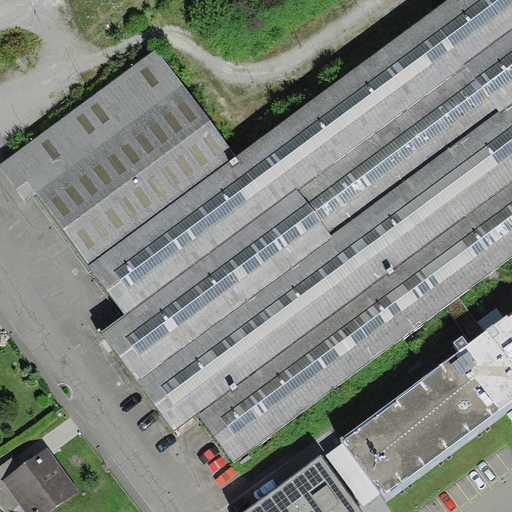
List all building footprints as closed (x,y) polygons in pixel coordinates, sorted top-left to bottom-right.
[(226,452),(511,266),(511,0),(466,0),(232,152),(168,54),(0,162),(29,207),(43,198),(126,324),(109,335),(175,436),(204,417),(226,452)] [(511,326),(348,448),(387,501),(511,408),(511,326)] [(48,511),(80,489),(48,448),(21,468),(4,481),(21,503),(27,511),(48,511)] [(4,481),(21,468),(12,457),(0,466),(0,505),(5,511),(9,511),(21,503),(4,481)] [(353,511),(321,468),(260,511),(353,511)]
